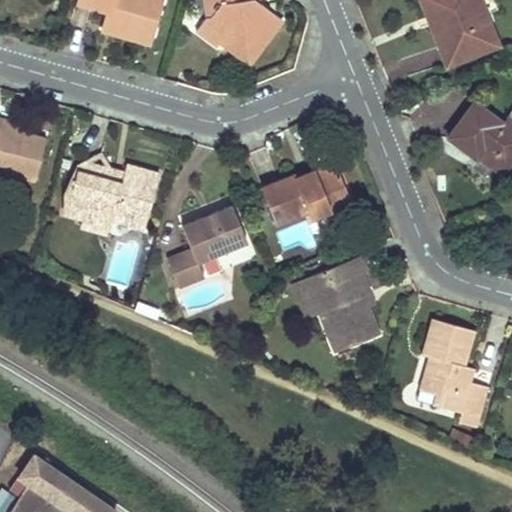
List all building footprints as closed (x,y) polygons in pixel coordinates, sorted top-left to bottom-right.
[(76,0),(76,3),(105,12),(106,11),(120,16),(117,26),(154,37),(164,0),(76,0)] [(257,4),(251,0),(223,0),(224,2),(207,23),(199,34),(218,48),(222,44),(249,64),(281,21),(257,4)] [(203,0),(207,23),(224,2),(223,0),(203,0)] [(434,0),(420,0),(431,28),(444,23),(438,8),(434,0)] [(434,0),(438,8),(444,23),(431,28),(448,71),(499,50),(479,0),(434,0)] [(154,37),(117,26),(120,16),(106,11),(105,12),(100,32),(151,47),(154,37)] [(473,107),(449,140),(475,160),(477,158),(481,152),(492,160),(488,166),(507,180),(511,172),(511,125),(505,120),(501,127),(473,107)] [(0,127),(14,131),(16,124),(0,119),(0,127)] [(0,127),(0,172),(33,180),(45,139),(14,131),(0,127)] [(481,152),(477,158),(488,166),(492,160),(481,152)] [(112,169),(104,153),(78,166),(113,176),(122,179),(124,172),(112,169)] [(299,185),(337,170),(335,165),(297,180),(299,185)] [(78,166),(71,190),(64,214),(83,219),(110,226),(111,222),(143,231),(159,176),(125,167),(124,172),(122,179),(120,187),(111,184),(113,176),(78,166)] [(351,203),(337,170),(299,185),(297,180),(295,174),(262,187),(278,225),(308,212),(311,220),(351,203)] [(122,179),(113,176),(111,184),(120,187),(122,179)] [(180,225),(196,263),(245,241),(229,204),(211,212),(212,216),(203,220),(201,216),(180,225)] [(201,216),(203,220),(212,216),(211,212),(201,216)] [(110,226),(83,219),(80,229),(107,236),(110,226)] [(361,258),(306,280),(320,314),(337,353),(378,336),(367,309),(363,298),(370,296),(363,277),(368,274),(361,258)] [(202,278),(196,263),(171,273),(177,288),(202,278)] [(320,314),(306,280),(292,286),(306,320),(320,314)] [(370,296),(363,298),(367,309),(374,306),(370,296)] [(159,313),(138,304),(135,313),(155,322),(159,313)] [(419,356),(430,359),(463,368),(474,333),(430,320),(419,356)] [(463,368),(430,359),(427,368),(422,367),(415,392),(431,396),(428,406),(443,410),(458,415),(455,424),(475,430),(486,392),(467,387),(472,371),(463,368)] [(431,396),(415,392),(412,401),(428,406),(431,396)] [(475,437),(453,428),(448,440),(471,448),(475,437)] [(61,511),(28,489),(18,503),(12,499),(3,511),(61,511)]
